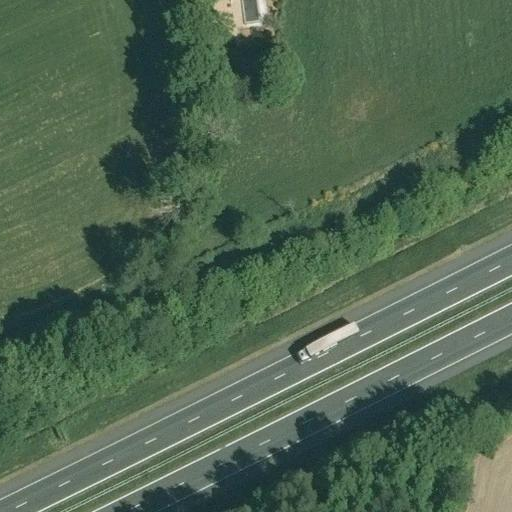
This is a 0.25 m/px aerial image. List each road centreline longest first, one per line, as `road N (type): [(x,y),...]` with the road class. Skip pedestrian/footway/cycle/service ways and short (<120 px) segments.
road 1 (motorway): [(511,253),(0,511)]
road 2 (motorway): [(142,511),(511,326)]
